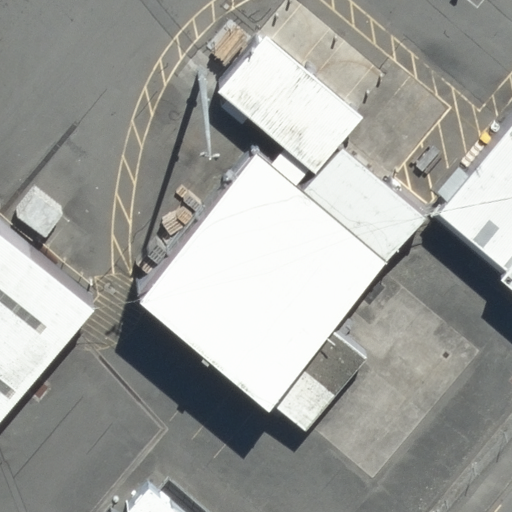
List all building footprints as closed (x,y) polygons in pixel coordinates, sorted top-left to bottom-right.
[(261,32),(215,87),(283,143),(269,159),(254,147),(131,295),(264,405),(423,214),(335,142),(359,114),(261,32)] [(185,206),(238,145),(188,102),(168,124),(191,144),(158,182),(185,206)] [(511,118),(429,214),(511,284),(511,118)] [(0,415),(93,306),(0,227),(0,415)] [(177,511),(145,483),(122,509),(125,511),(177,511)]
